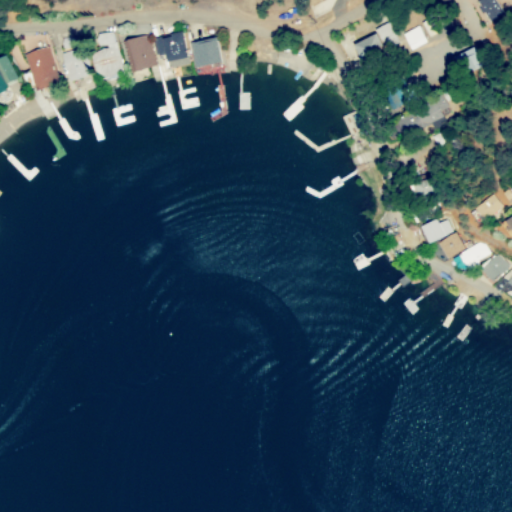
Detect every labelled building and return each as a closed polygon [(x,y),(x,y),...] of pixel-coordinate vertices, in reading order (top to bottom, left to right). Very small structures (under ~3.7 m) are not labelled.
[(475,0),(484,21),(500,15),(493,0),(475,0)] [(396,43),(389,23),(373,29),(381,49),(396,43)] [(402,34),(409,50),(425,44),(418,27),(402,34)] [(123,76),(112,31),(94,35),(98,50),(89,52),(96,82),(123,76)] [(155,66),(145,34),(121,42),(131,73),(155,66)] [(166,69),(186,66),(181,34),(152,39),(155,55),(163,54),(166,69)] [(381,50),(373,34),(350,45),(358,61),(381,50)] [(219,63),(213,38),(191,44),(197,68),(219,63)] [(24,53),(32,91),(56,86),(48,48),(24,53)] [(456,55),(464,75),(480,68),(472,49),(456,55)] [(67,81),(86,77),(80,53),(61,57),(67,81)] [(423,102),(426,107),(395,120),(401,135),(441,119),(438,111),(446,107),(441,95),(423,102)] [(432,193),(430,181),(413,184),(415,196),(432,193)] [(474,207),(484,221),(501,207),(491,194),(474,207)] [(511,234),(511,215),(503,222),(511,234)] [(427,243),(450,233),(445,220),(436,223),(435,220),(419,226),(427,243)] [(445,259),(462,251),(454,234),(437,242),(445,259)] [(486,257),(480,244),(455,257),(461,269),(486,257)] [(486,281),(506,270),(498,256),(479,266),(486,281)] [(511,264),(503,283),(511,287),(511,264)]
